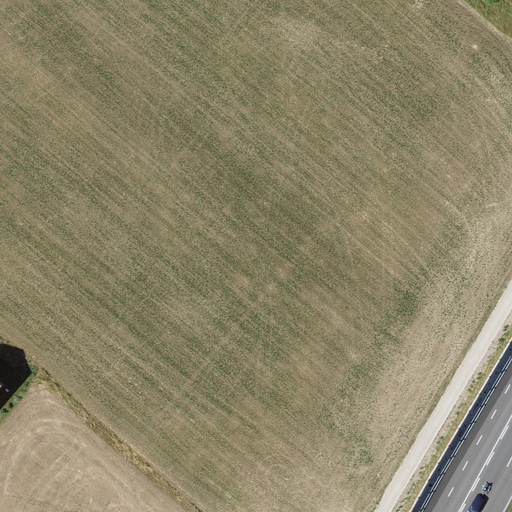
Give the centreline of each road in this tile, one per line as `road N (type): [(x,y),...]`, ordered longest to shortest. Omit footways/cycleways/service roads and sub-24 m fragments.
road 1 (track): [(384,511),(511,297)]
road 2 (track): [(169,511),(56,423)]
